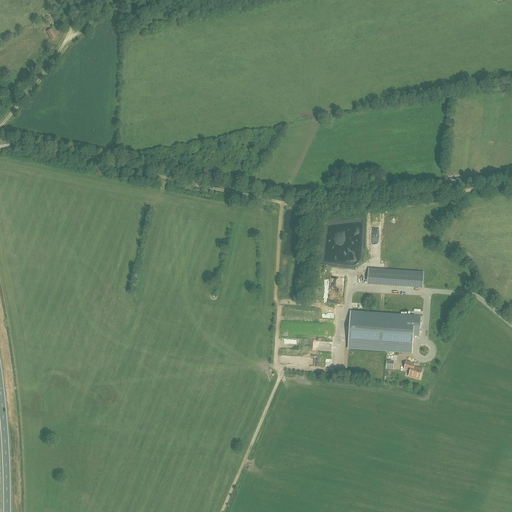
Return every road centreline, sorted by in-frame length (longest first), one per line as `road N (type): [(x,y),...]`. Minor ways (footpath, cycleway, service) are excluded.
road 1 (track): [(0,143),(309,206),(511,187)]
road 2 (trunk): [(6,511),(0,381)]
